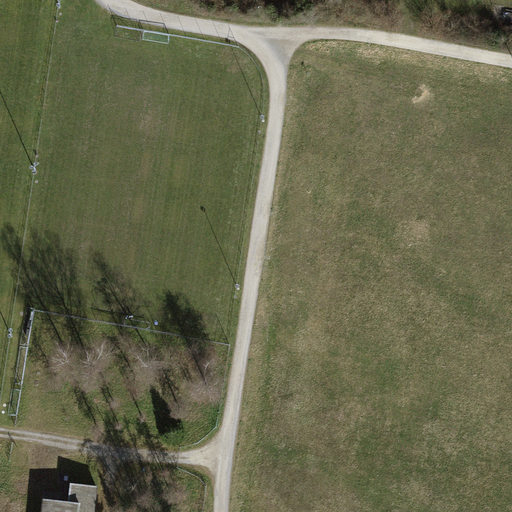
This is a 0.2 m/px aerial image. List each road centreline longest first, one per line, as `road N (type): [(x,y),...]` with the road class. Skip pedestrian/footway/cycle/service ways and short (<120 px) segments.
road 1 (track): [(218,511),(278,98),(277,42),(123,14),(108,0)]
road 2 (track): [(277,42),(356,36),(511,61)]
road 3 (track): [(221,462),(0,429)]
